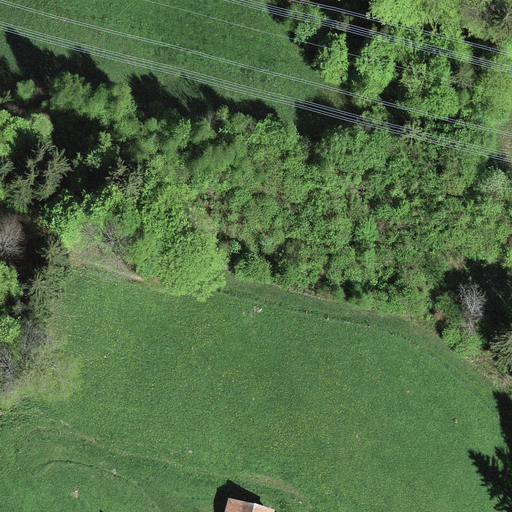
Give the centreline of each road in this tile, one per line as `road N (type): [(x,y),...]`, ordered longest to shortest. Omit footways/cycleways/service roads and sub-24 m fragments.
road 1 (track): [(511,413),(420,337),(356,315),(63,250)]
road 2 (track): [(167,511),(125,472),(68,455),(43,457)]
